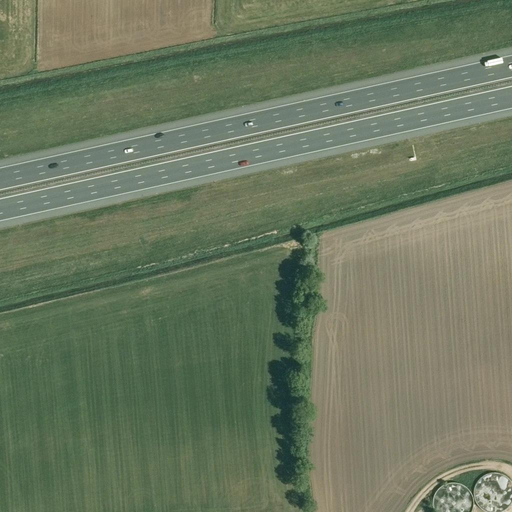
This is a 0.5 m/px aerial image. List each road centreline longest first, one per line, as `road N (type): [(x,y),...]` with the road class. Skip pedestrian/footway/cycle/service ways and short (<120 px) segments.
road 1 (motorway): [(511,67),(0,180)]
road 2 (motorway): [(0,210),(511,98)]
